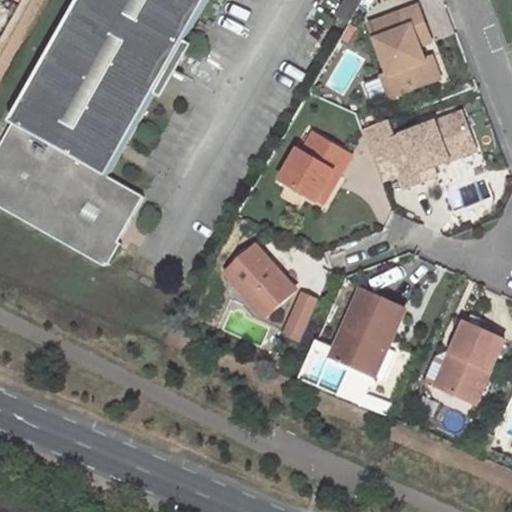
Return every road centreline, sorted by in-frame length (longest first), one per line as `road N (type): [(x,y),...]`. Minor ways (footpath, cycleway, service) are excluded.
road 1 (unknown): [(168,247),(313,0)]
road 2 (secondary): [(0,411),(238,511)]
road 3 (residential): [(343,258),(406,235),(479,258),(511,232)]
road 4 (residential): [(466,0),(511,113)]
